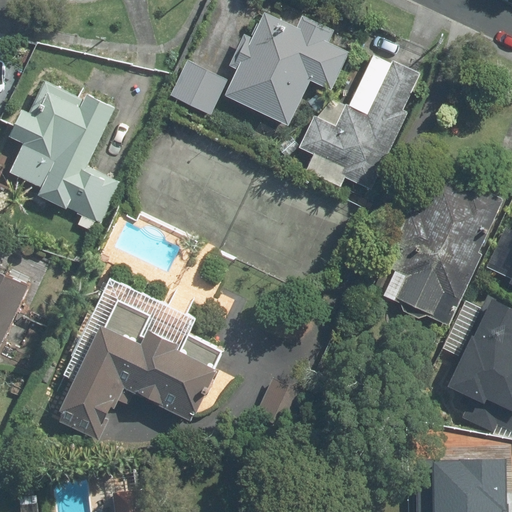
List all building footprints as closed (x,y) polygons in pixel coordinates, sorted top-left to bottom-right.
[(339,27),(307,12),(302,24),(269,8),(257,34),(247,29),(233,61),(242,65),(229,93),(294,122),(314,77),(336,87),(354,48),(333,39),(339,27)] [(324,109),(322,115),(317,113),(301,146),(316,154),(310,166),(344,183),(348,175),(374,187),(412,110),(407,108),(425,71),(396,57),(395,60),(378,52),(352,103),(350,102),(349,104),(346,102),(341,101),(332,103),(324,109)] [(190,59),(174,93),(214,112),(230,77),(190,59)] [(89,97),(49,77),(34,107),(29,104),(15,132),(30,140),(15,170),(46,185),(43,191),(102,220),(123,180),(90,163),(121,103),(93,89),(89,97)] [(429,313),(450,324),(488,248),(485,247),(511,195),(472,176),(469,182),(445,170),(425,208),(415,203),(387,259),(401,266),(387,292),(404,301),(408,308),(422,315),(429,313)] [(0,352),(36,279),(13,268),(0,262),(0,352)] [(511,428),(511,299),(493,290),(460,357),(465,360),(456,378),(466,382),(453,410),(497,431),(501,423),(511,428)] [(123,399),(130,384),(150,394),(150,392),(160,397),(159,399),(199,418),(225,363),(183,343),(186,337),(156,323),(148,338),(108,319),(65,405),(68,407),(63,418),(104,437),(112,421),(108,419),(119,397),(123,399)] [(420,459),(419,511),(504,511),(506,461),(420,459)] [(158,511),(158,489),(119,491),(120,511),(158,511)]
